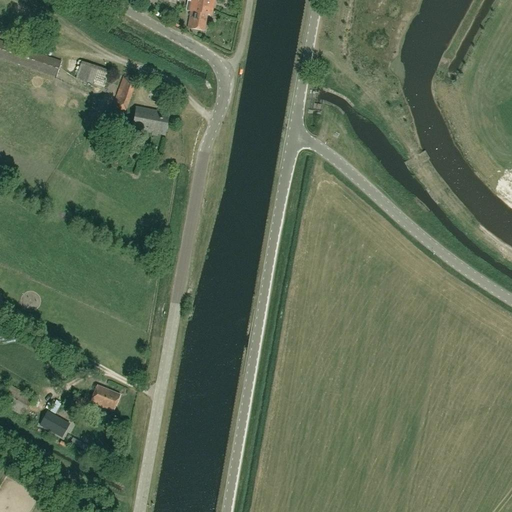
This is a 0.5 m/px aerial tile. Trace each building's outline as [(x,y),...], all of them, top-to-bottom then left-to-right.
[(190,0),(190,2),(189,11),(188,11),(191,12),(188,28),(204,31),(207,15),(212,16),(213,8),(214,0),(190,0)] [(0,58),(56,77),(62,61),(0,40),(0,58)] [(104,88),(110,71),(81,62),(80,65),(75,79),(104,88)] [(118,109),(127,110),(135,84),(135,83),(136,81),(123,77),(112,107),(118,109)] [(169,113),(153,110),(136,107),(132,130),(165,136),(165,135),(169,114),(169,113)] [(0,403),(23,416),(33,398),(7,384),(0,395),(0,403)] [(119,399),(120,395),(97,385),(95,389),(96,389),(92,399),(91,398),(90,402),(113,412),(115,408),(118,398),(119,399)] [(81,411),(85,400),(78,397),(73,408),(81,411)] [(55,415),(63,404),(59,402),(52,413),(55,415)] [(61,438),(69,424),(48,412),(40,426),(61,438)]
